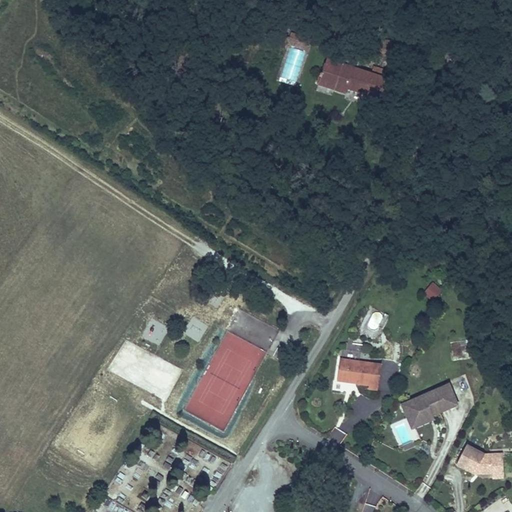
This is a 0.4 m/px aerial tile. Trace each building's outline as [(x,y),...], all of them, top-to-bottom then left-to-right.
[(302,37),(291,34),(290,40),(286,39),(283,49),(286,50),(288,44),(299,47),(302,37)] [(311,40),(302,37),(299,47),(308,50),(311,40)] [(374,70),(387,74),(389,65),(387,48),(375,50),(376,64),(374,70)] [(368,90),(382,94),(387,74),(374,70),(357,66),(356,70),(344,67),(345,63),(330,59),(323,84),(349,91),(350,85),(368,90)] [(382,94),(368,90),(367,94),(385,99),(392,75),(387,74),(382,94)] [(441,291),(433,284),(424,294),(433,301),(441,291)] [(344,352),(343,361),(359,363),(360,354),(344,352)] [(343,361),(340,360),(337,383),(366,386),(366,391),(378,392),(381,366),(359,363),(343,361)] [(409,402),(420,427),(435,421),(433,418),(459,407),(449,385),(409,402)] [(412,431),(420,427),(409,402),(401,406),(412,431)] [(457,466),(474,475),(493,475),(504,475),(503,455),(485,455),(467,446),(457,466)]
